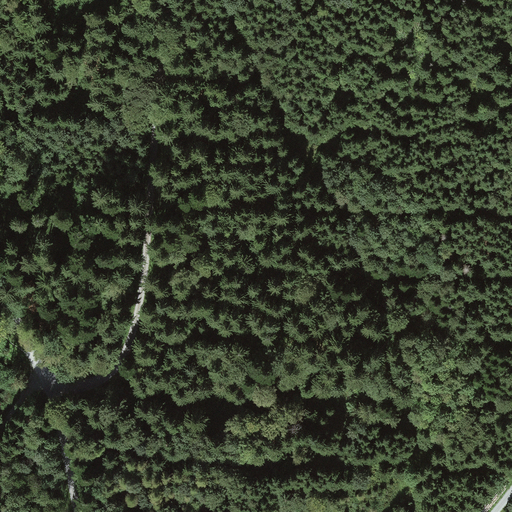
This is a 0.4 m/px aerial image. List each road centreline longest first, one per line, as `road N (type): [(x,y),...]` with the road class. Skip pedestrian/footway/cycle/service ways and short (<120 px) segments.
road 1 (track): [(167,0),(133,328),(109,373),(48,386)]
road 2 (track): [(76,511),(48,386)]
